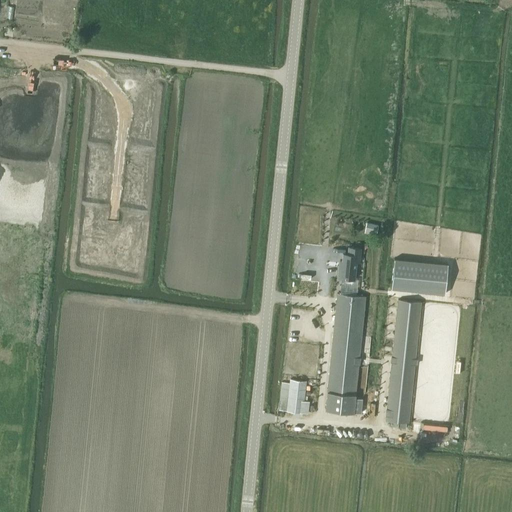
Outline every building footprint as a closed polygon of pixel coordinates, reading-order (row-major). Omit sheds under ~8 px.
[(367,223),(365,233),(376,235),(378,225),(367,223)] [(338,278),(354,280),(356,263),(359,263),(361,249),(349,248),(348,255),(343,254),(342,269),(339,268),(338,278)] [(391,289),(444,295),(447,265),(394,259),(391,289)] [(337,299),(325,410),(353,412),(355,398),(365,297),(337,294),(337,299)] [(392,422),(392,427),(398,428),(398,423),(408,424),(421,303),(398,300),(385,421),(392,422)] [(281,382),(278,410),(308,413),(309,401),(304,401),(306,381),(290,379),(289,383),(281,382)] [(355,398),(353,412),(361,413),(362,399),(355,398)]
